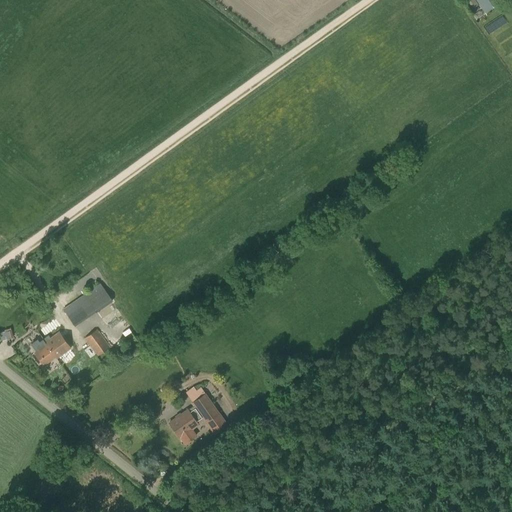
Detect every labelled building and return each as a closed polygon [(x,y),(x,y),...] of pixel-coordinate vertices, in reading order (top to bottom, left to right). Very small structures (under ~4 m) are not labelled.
[(501,0),(475,0),(484,13),(502,1),(501,0)] [(125,320),(123,316),(106,293),(101,285),(85,295),(88,301),(67,315),(73,324),(95,309),(107,327),(108,326),(111,330),(123,322),(125,320)] [(84,338),(97,356),(110,347),(97,329),(84,338)] [(59,332),(45,342),(49,348),(51,346),(53,350),(56,347),(58,350),(53,354),(57,358),(71,348),(59,332)] [(49,348),(45,342),(44,343),(45,345),(35,353),(44,365),(55,357),(56,359),(57,358),(53,354),(58,350),(56,347),(53,350),(51,346),(49,348)] [(184,392),(193,405),(169,423),(180,437),(185,443),(196,435),(192,429),(198,425),(197,424),(203,419),(214,435),(228,425),(202,389),(197,392),(193,386),(184,392)]
